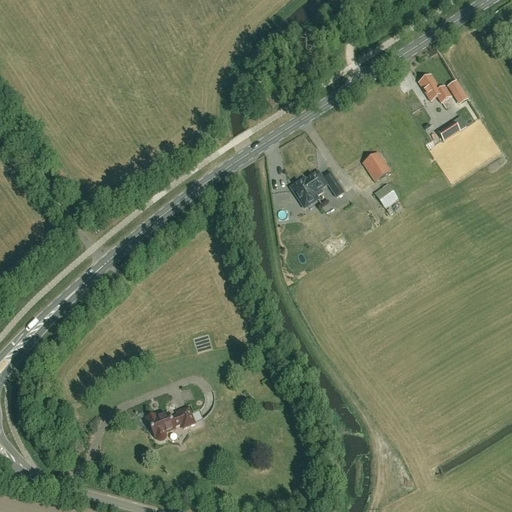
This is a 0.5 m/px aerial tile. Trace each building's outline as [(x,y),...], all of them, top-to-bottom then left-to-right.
[(441,105),(450,98),(444,88),(440,91),(430,77),(418,85),(430,103),(437,99),(441,105)] [(461,106),(468,101),(456,83),(449,87),(461,106)] [(460,132),(454,123),(438,133),(444,143),(460,132)] [(452,154),(460,149),(455,141),(447,146),(452,154)] [(374,184),(391,174),(378,154),(362,165),(374,184)] [(60,171),(54,175),(58,181),(64,177),(60,171)] [(314,194),(326,186),(335,200),(343,194),(330,174),(322,179),(318,173),(305,182),(304,180),(290,189),(304,210),(318,200),(314,194)] [(385,211),(398,201),(387,186),(374,195),(385,211)] [(155,416),(146,420),(150,431),(151,431),(151,432),(154,439),(155,438),(156,439),(157,441),(157,442),(158,442),(159,442),(160,442),(162,442),(164,441),(164,440),(165,439),(165,438),(165,437),(165,435),(165,434),(175,430),(174,428),(181,425),(183,430),(194,425),(188,409),(177,414),(178,417),(170,420),(168,415),(156,419),(155,416)]
